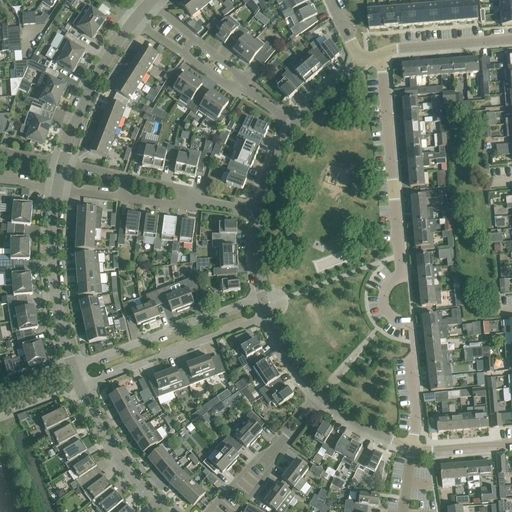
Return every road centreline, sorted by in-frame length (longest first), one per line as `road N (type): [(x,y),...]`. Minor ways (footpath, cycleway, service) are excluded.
road 1 (residential): [(409,323),(392,317),(384,299),(401,275),(377,55)]
road 2 (residential): [(72,367),(261,295)]
road 3 (residential): [(267,316),(79,387)]
road 4 (residential): [(72,367),(53,274),(57,188)]
road 5 (residential): [(63,163),(84,101),(134,20)]
road 6 (residential): [(163,511),(108,443),(79,387)]
road 7 (residential): [(377,55),(511,39)]
road 8 (residential): [(246,89),(231,87),(134,20)]
road 9 (residential): [(246,89),(240,74),(150,2)]
